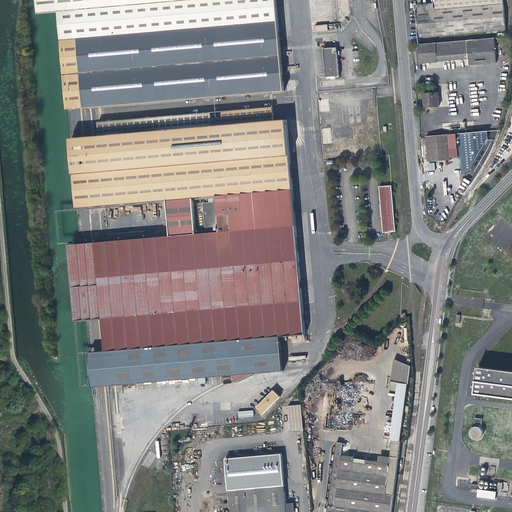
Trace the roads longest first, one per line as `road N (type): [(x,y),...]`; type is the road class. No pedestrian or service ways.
road 1 (residential): [(446,249),(417,230),(398,0)]
road 2 (residential): [(421,435),(437,297)]
road 3 (residential): [(437,297),(421,435)]
